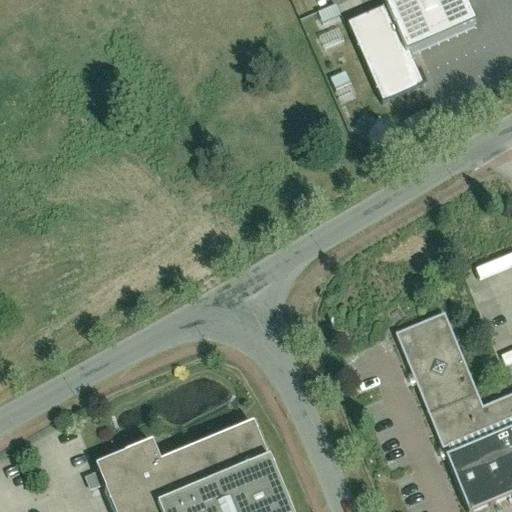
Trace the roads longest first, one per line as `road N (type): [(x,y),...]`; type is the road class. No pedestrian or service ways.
road 1 (residential): [(511,131),(239,296)]
road 2 (residential): [(239,296),(0,425)]
road 3 (residential): [(348,511),(239,296)]
